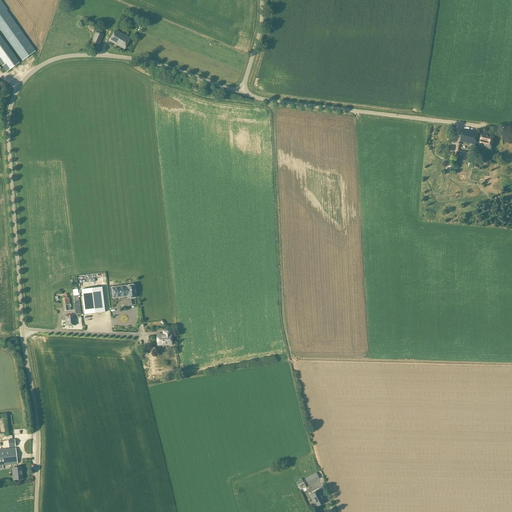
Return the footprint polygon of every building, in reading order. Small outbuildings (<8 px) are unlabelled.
[(0,0),(0,30),(23,62),(37,52),(7,10),(0,0)] [(115,31),(109,41),(124,49),(130,39),(115,31)] [(104,36),(95,32),(91,42),(90,41),(87,50),(93,52),(96,44),(100,46),(104,36)] [(0,63),(7,72),(9,70),(9,71),(20,63),(0,34),(0,63)] [(462,130),(460,142),(474,145),(475,145),(475,146),(479,147),(490,149),(493,136),(482,134),(480,142),(476,142),(478,133),(462,130)] [(135,285),(112,288),(113,298),(128,296),(128,298),(136,297),(135,285)] [(91,316),(91,314),(105,312),(102,287),(82,290),(85,315),(86,314),(86,317),(91,316)] [(76,325),(75,314),(65,316),(66,327),(76,325)] [(163,331),(163,335),(164,345),(171,345),(171,331),(163,331)] [(0,449),(0,468),(0,469),(2,469),(3,468),(3,466),(18,464),(16,448),(0,449)] [(22,479),(21,467),(12,468),(13,480),(22,479)] [(308,484),(319,479),(316,473),(305,478),(308,484)] [(324,503),(318,490),(309,494),(316,507),(324,503)]
